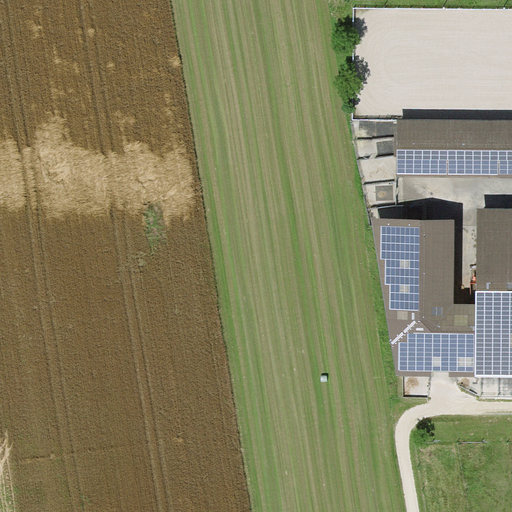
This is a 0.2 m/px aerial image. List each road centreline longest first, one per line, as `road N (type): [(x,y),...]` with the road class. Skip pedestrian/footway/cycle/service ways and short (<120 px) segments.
road 1 (track): [(413,511),(401,434),(409,415),(438,404),(511,404)]
road 2 (unknown): [(441,270),(462,182),(511,171)]
